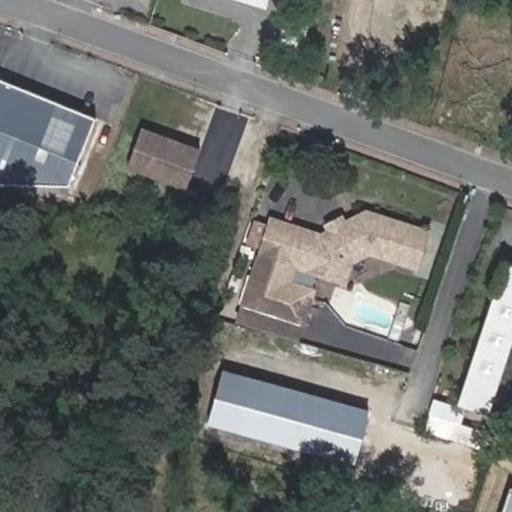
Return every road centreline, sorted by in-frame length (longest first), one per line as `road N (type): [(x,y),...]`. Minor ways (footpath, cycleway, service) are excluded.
road 1 (residential): [(3,0),(511,182)]
road 2 (unknown): [(349,424),(393,427),(415,398),(478,170)]
